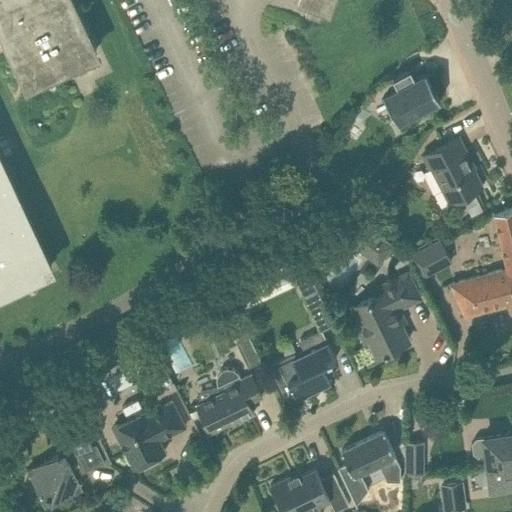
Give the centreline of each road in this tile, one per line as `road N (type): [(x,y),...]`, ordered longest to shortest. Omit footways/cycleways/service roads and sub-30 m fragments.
road 1 (residential): [(212,511),(250,455),(376,395),(469,378)]
road 2 (unclassified): [(511,143),(450,0)]
